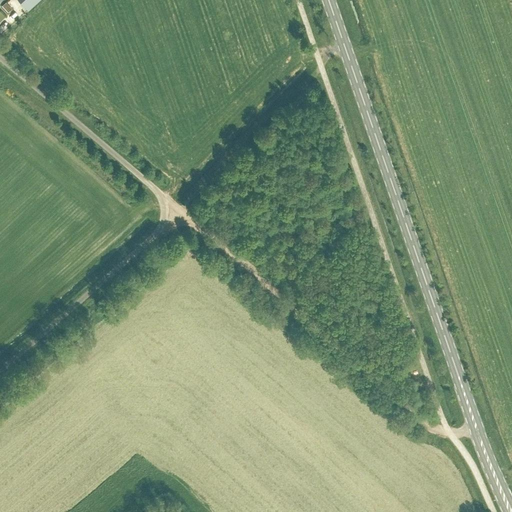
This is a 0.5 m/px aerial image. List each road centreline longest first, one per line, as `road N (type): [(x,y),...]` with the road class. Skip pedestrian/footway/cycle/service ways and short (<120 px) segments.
road 1 (unclassified): [(0,369),(154,233),(165,212),(153,187),(0,58)]
road 2 (primary): [(457,376),(328,0)]
road 3 (track): [(449,432),(427,423),(186,218),(165,212)]
road 4 (primary): [(457,376),(505,511)]
road 5 (primary): [(511,503),(457,376)]
